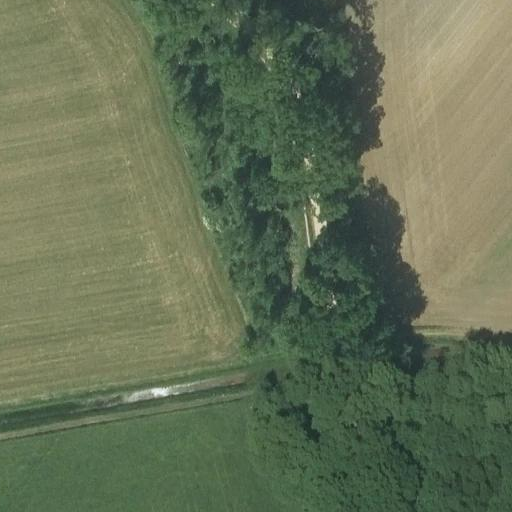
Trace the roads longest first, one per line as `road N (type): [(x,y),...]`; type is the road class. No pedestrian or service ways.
road 1 (track): [(220,0),(288,73),(300,100),(338,351)]
road 2 (track): [(338,351),(362,511)]
